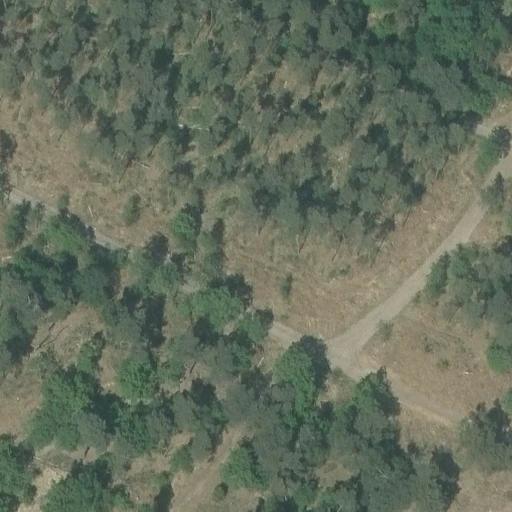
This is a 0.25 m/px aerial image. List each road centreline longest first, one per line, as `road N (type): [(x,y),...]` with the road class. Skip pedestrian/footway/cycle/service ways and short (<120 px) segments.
road 1 (track): [(511,135),(459,243),(277,390),(0,437)]
road 2 (track): [(511,456),(0,194)]
road 3 (track): [(511,154),(192,0)]
